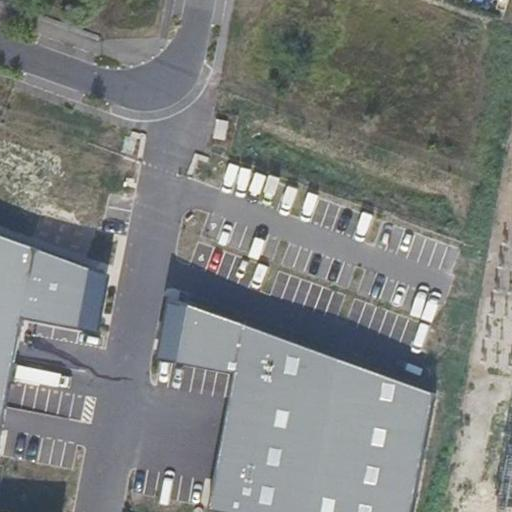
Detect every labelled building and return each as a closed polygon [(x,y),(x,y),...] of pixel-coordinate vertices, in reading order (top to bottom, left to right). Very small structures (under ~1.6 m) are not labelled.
[(98,270),(0,234),(0,448),(25,319),(86,331),(98,270)] [(98,270),(86,331),(102,334),(114,276),(98,270)] [(175,363),(187,303),(171,297),(159,360),(175,363)] [(415,511),(437,394),(187,303),(175,363),(237,375),(211,511),(212,511),(415,511)] [(36,410),(77,417),(81,392),(40,385),(36,410)]
